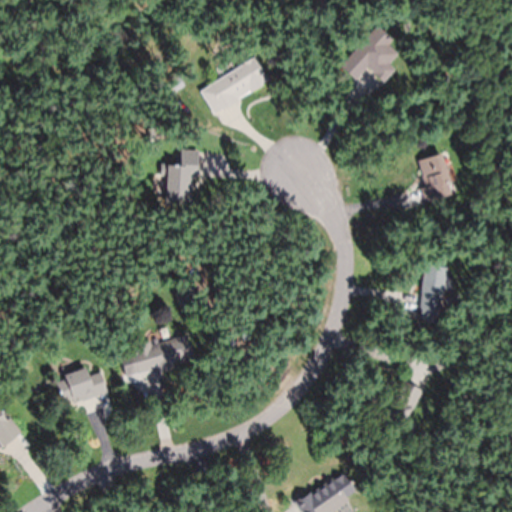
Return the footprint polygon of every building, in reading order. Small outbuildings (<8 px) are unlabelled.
[(354,79),(365,67),(382,83),(394,70),(387,64),(397,54),(387,45),(392,40),(376,26),(339,66),(354,79)] [(199,89),(212,113),(267,82),(254,58),(199,89)] [(196,175),(196,179),(191,178),(190,204),(177,203),(176,205),(164,204),(166,175),(160,175),(160,164),(179,165),(179,162),(180,149),(197,150),(196,152),(196,159),(197,159),(196,175)] [(425,202),(420,187),(424,186),(421,175),(422,175),(417,160),(440,152),(450,181),(446,182),(450,193),(425,202)] [(445,269),(423,266),(417,322),(438,325),(445,269)] [(125,348),(131,376),(192,363),(187,336),(125,348)] [(97,395),(87,367),(54,379),(63,406),(97,395)] [(379,425),(399,434),(419,390),(399,381),(379,425)] [(0,445),(1,447),(16,436),(0,413),(0,445)] [(330,511),(357,497),(342,473),(294,501),(299,511),(330,511)]
